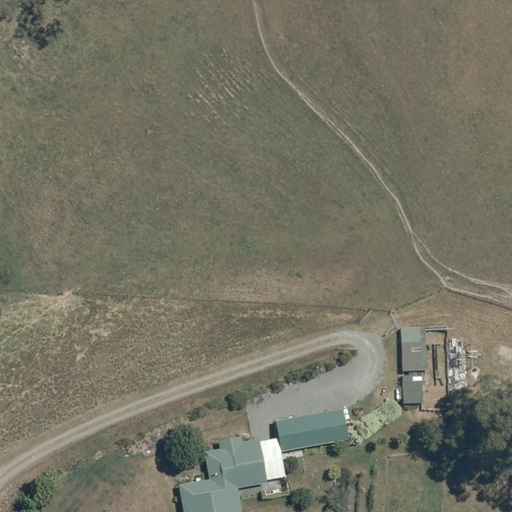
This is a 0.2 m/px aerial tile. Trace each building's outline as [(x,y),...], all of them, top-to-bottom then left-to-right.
[(402,370),(430,370),(430,329),(402,329),(402,370)] [(470,340),(451,338),(447,378),(466,380),(470,340)] [(430,370),(402,370),(402,401),(430,401),(430,370)] [(276,422),(281,453),(348,443),(343,412),(276,422)] [(205,454),(210,481),(179,487),(183,511),(242,511),(238,490),(267,485),(260,441),(242,444),(241,438),(220,442),(222,451),(205,454)]
